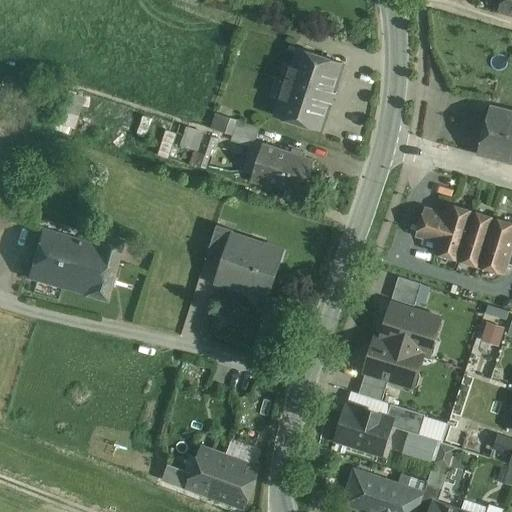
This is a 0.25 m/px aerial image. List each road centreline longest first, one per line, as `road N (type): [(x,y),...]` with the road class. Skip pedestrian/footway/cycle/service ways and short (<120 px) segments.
road 1 (residential): [(303,386),(0,302)]
road 2 (secondary): [(303,386),(387,141)]
road 3 (secondary): [(387,141),(396,54),(390,0)]
road 4 (residential): [(387,141),(511,180)]
road 5 (secondary): [(284,511),(283,455),(303,386)]
